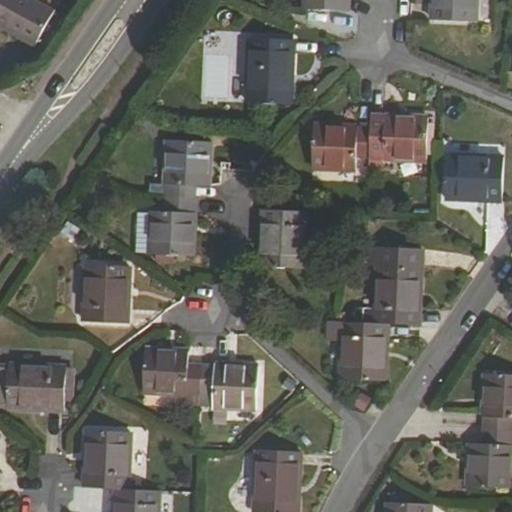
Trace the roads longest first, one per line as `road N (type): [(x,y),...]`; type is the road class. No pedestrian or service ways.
road 1 (residential): [(511,250),(378,442)]
road 2 (residential): [(378,442),(254,332),(222,315)]
road 3 (residential): [(511,111),(408,62),(379,57),(392,0)]
road 4 (residential): [(222,315),(235,231),(250,194),(261,189),(303,199)]
road 5 (tertiary): [(40,127),(79,103),(154,0)]
road 6 (tertiary): [(119,0),(52,95),(40,127)]
